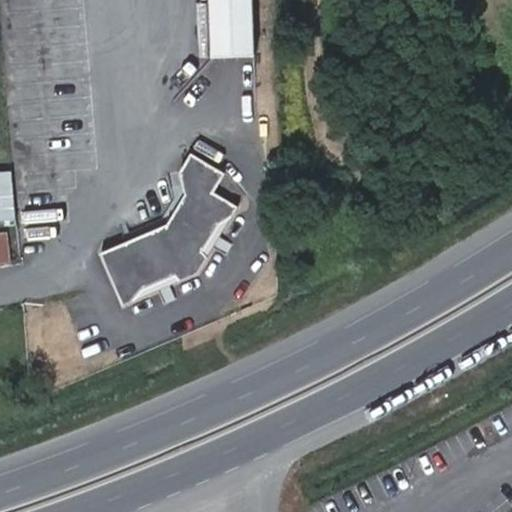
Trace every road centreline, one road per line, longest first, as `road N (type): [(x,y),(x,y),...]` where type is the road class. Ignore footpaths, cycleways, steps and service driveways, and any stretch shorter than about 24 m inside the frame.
road 1 (secondary): [(511,258),(415,316),(231,403),(0,486)]
road 2 (secondary): [(84,511),(270,437),(511,307)]
road 3 (unknown): [(66,265),(122,336),(142,335),(203,291),(256,206),(259,165),(227,135),(176,123),(127,129)]
